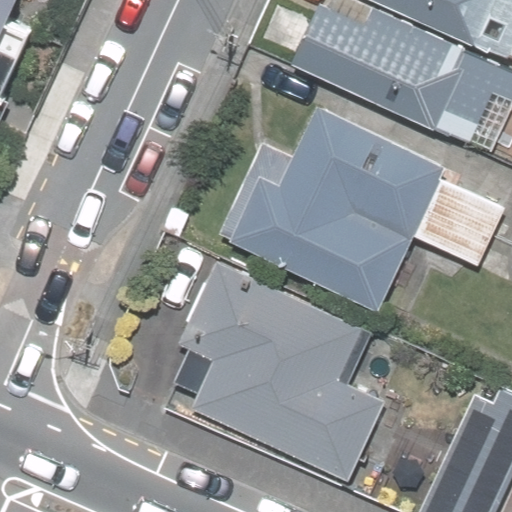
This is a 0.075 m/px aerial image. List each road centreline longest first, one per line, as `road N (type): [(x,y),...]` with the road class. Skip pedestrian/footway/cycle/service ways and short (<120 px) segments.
road 1 (residential): [(0,401),(180,0)]
road 2 (primary): [(0,435),(186,511)]
